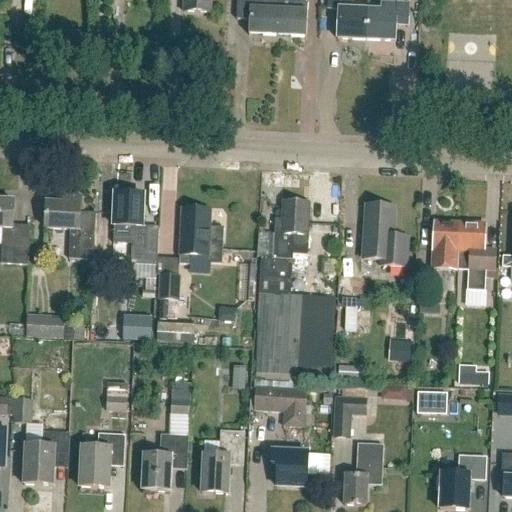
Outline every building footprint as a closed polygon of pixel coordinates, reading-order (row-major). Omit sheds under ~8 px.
[(184,0),(183,14),(211,15),(211,0),(184,0)] [(278,12),(278,0),(237,0),(237,21),(249,22),(248,38),(277,39),(278,12)] [(278,12),(277,39),(306,40),(307,0),(278,0),(278,12)] [(365,43),(367,13),(354,12),(354,0),(327,0),(327,12),(339,12),(337,42),(365,43)] [(395,44),(396,30),(407,30),(408,0),(381,0),(381,14),(367,13),(365,43),(395,44)] [(157,268),(157,264),(158,229),(141,228),(143,198),(114,197),(113,228),(132,229),(130,267),(157,268)] [(79,215),(80,200),(63,199),(63,206),(46,206),(45,232),(70,233),(69,262),(93,264),(95,216),(79,215)] [(28,267),(29,252),(30,228),(12,228),(13,204),(0,203),(0,232),(2,232),(1,247),(0,266),(28,267)] [(259,296),(290,298),(293,256),(307,257),(310,206),(283,204),(282,222),(275,222),(273,260),(261,259),(259,296)] [(407,270),(408,240),(393,239),(394,210),(366,208),(364,262),(377,263),(376,268),(407,270)] [(207,265),(222,266),(223,230),(209,230),(210,213),(182,211),(179,267),(190,268),(191,259),(208,260),(207,265)] [(457,273),(459,226),(434,225),(432,253),(431,272),(457,273)] [(459,226),(457,273),(468,273),(466,293),(483,294),(484,274),(494,275),(495,253),(483,252),(485,227),(459,226)] [(511,259),(503,259),(502,270),(511,270),(511,285),(511,259)] [(253,302),(255,267),(247,267),(245,301),(253,302)] [(181,279),(161,278),(159,302),(168,303),(180,304),(181,279)] [(260,311),(257,375),(332,379),(336,300),(290,298),(259,296),(258,311),(260,311)] [(440,317),(441,297),(421,296),(419,315),(440,317)] [(159,302),(157,323),(167,324),(168,303),(159,302)] [(345,303),(345,334),(357,334),(357,303),(345,303)] [(220,311),(219,323),(235,324),(236,312),(220,311)] [(63,341),(64,318),(26,317),(26,339),(63,341)] [(124,319),(123,342),(151,343),(152,320),(124,319)] [(194,347),(195,328),(158,326),(156,344),(194,347)] [(83,342),(84,329),(65,329),(64,342),(83,342)] [(234,371),(233,379),(245,380),(246,371),(234,371)] [(460,374),(459,386),(488,387),(488,374),(477,374),(460,374)] [(305,430),(308,385),(255,382),(253,413),(283,415),(282,429),(305,430)] [(126,415),(128,386),(107,385),(106,414),(126,415)] [(189,418),(191,386),(172,385),(170,417),(189,418)] [(417,396),(416,417),(446,418),(446,397),(417,396)] [(366,401),(364,401),(334,399),(332,440),(351,441),(352,418),(366,418),(366,401)] [(32,426),(33,402),(14,401),(14,417),(13,426),(32,426)] [(243,469),(244,447),(244,436),(221,435),(220,459),(203,459),(202,496),(228,497),(230,468),(243,469)] [(68,467),(69,437),(42,436),(41,450),(25,449),(23,488),(53,490),(54,466),(68,467)] [(98,438),(97,452),(81,451),(81,460),(79,491),(109,492),(110,471),(123,471),(125,440),(98,438)] [(186,468),(187,442),(160,440),(159,460),(144,460),(142,494),(169,495),(171,467),(186,468)] [(345,509),(367,510),(368,490),(382,490),(384,451),(359,449),(357,480),(347,479),(345,509)] [(308,469),(309,457),(273,455),(272,469),(278,469),(277,490),(307,491),(308,469)] [(511,458),(503,458),(502,480),(505,480),(504,501),(511,501),(511,458)] [(485,483),(486,461),(458,459),(457,477),(441,476),(441,480),(437,480),(436,493),(440,493),(439,511),(467,511),(469,483),(485,483)]
